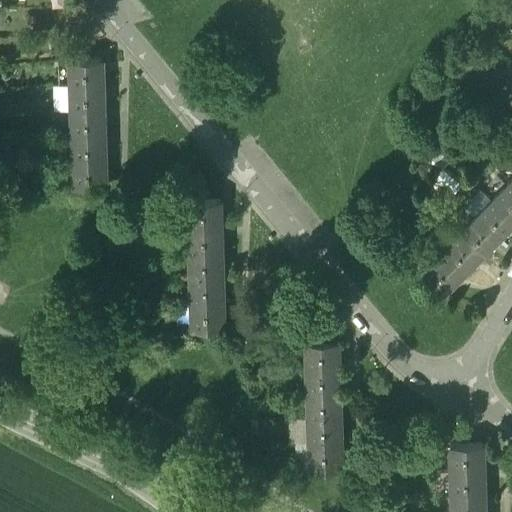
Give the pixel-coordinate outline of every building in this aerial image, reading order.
[(102,59),(70,60),(71,86),(103,85),(102,59)] [(103,85),(71,86),(71,111),(104,110),(103,85)] [(104,110),(71,111),(72,136),(104,135),(104,110)] [(104,135),(72,136),(73,161),(105,160),(104,135)] [(105,160),(73,161),(74,187),(106,185),(105,160)] [(511,184),(509,182),(492,199),(511,219),(511,184)] [(511,224),(511,219),(492,199),(474,217),(497,240),(511,224)] [(220,200),(188,201),(189,227),(221,226),(220,207),(220,200)] [(497,240),(474,217),(456,235),(479,258),(497,240)] [(221,226),(189,227),(190,252),(222,251),(221,226)] [(479,258),(456,235),(439,253),(462,275),(479,258)] [(222,251),(190,252),(190,277),(222,276),(222,251)] [(462,275),(439,253),(421,271),(443,294),(462,275)] [(222,276),(190,277),(191,302),(223,301),(222,276)] [(223,301),(191,302),(192,328),(224,327),(223,301)] [(338,341),(306,342),(307,368),(339,367),(338,341)] [(339,367),(307,368),(307,393),(339,392),(339,367)] [(339,392),(307,393),(308,418),(340,417),(339,392)] [(340,417),(308,418),(309,443),(341,442),(340,417)] [(341,442),(309,443),(310,469),(342,468),(341,442)] [(482,444),(450,445),(451,471),(483,470),(482,444)] [(483,470),(451,471),(452,496),(484,495),(483,470)] [(484,511),(484,495),(452,496),(452,511),(484,511)]
